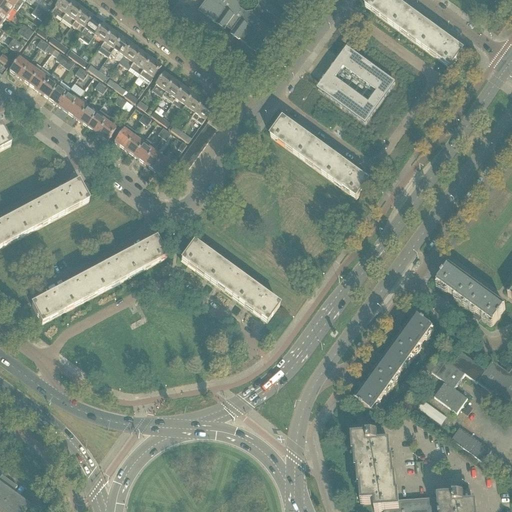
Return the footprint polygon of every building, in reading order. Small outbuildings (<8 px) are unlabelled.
[(18,0),(0,0),(0,1),(12,10),(16,13),(23,3),(19,1),(18,0)] [(56,16),(62,21),(74,5),(68,1),(66,0),(61,0),(51,15),(54,17),(56,16)] [(207,0),(198,13),(198,14),(200,12),(225,30),(227,28),(232,32),(231,34),(256,53),(255,55),(275,27),(273,26),(277,20),(279,22),(294,0),(207,0)] [(371,0),(366,8),(394,29),(407,12),(389,0),(371,0)] [(0,1),(0,16),(5,20),(12,10),(0,1)] [(62,21),(72,28),(83,12),(78,8),(74,5),(62,21)] [(37,8),(34,11),(44,19),(47,15),(37,8)] [(34,11),(31,15),(41,22),(41,23),(44,19),(34,11)] [(93,19),(88,15),(87,15),(83,12),(72,28),(77,31),(79,28),(84,31),(93,19)] [(394,29),(423,50),(435,33),(407,12),(394,29)] [(84,31),(81,35),(91,42),(94,38),(103,26),(97,22),(97,23),(93,19),(84,31)] [(103,26),(94,38),(103,45),(112,33),(107,29),(107,30),(103,26)] [(23,27),(20,31),(30,38),(33,34),(23,27)] [(39,30),(36,35),(44,41),(47,36),(39,30)] [(20,31),(17,34),(27,42),(30,38),(20,31)] [(108,59),(110,56),(122,40),(117,36),(116,37),(112,34),(113,33),(112,33),(103,45),(98,52),(108,59)] [(435,33),(423,50),(451,70),(463,54),(435,33)] [(48,43),(56,49),(60,44),(51,38),(48,43)] [(13,40),(8,47),(10,48),(9,50),(17,56),(20,52),(24,48),(23,47),(13,40)] [(122,60),(132,47),(127,43),(126,44),(122,41),(123,40),(122,40),(110,56),(115,60),(118,56),(122,59),(122,60)] [(36,48),(40,51),(45,44),(41,41),(36,48)] [(45,44),(40,51),(44,54),(49,47),(45,44)] [(60,44),(56,49),(64,54),(67,50),(60,44)] [(122,60),(119,65),(123,68),(128,72),(130,70),(142,54),(136,50),(136,51),(132,48),(132,47),(122,60)] [(55,51),(51,56),(56,60),(60,55),(55,51)] [(71,53),(67,57),(75,63),(79,59),(71,53)] [(0,58),(0,61),(9,67),(16,57),(11,54),(7,60),(1,56),(0,58)] [(142,54),(130,70),(140,77),(151,61),(146,57),(146,58),(141,55),(142,54)] [(324,95),(365,125),(395,85),(395,84),(353,54),(353,55),(350,58),(349,57),(344,64),(346,65),(341,71),(373,94),(374,95),(369,103),(367,101),(336,78),(331,85),(330,84),(325,90),(327,91),(324,95)] [(55,62),(59,65),(65,58),(60,55),(56,60),(55,62)] [(65,58),(59,65),(68,72),(74,65),(65,58)] [(15,64),(9,72),(19,80),(29,66),(19,59),(15,64)] [(79,59),(75,63),(83,69),(87,65),(79,59)] [(140,77),(138,79),(148,87),(161,68),(156,64),(155,65),(151,62),(152,61),(151,61),(140,77)] [(29,66),(19,80),(29,87),(39,73),(29,66)] [(90,67),(87,72),(95,77),(98,73),(90,67)] [(75,77),(79,79),(84,73),(80,70),(75,77)] [(39,73),(29,87),(39,94),(48,81),(39,73)] [(84,73),(79,79),(83,82),(87,75),(84,73)] [(98,73),(95,77),(103,83),(106,79),(98,73)] [(48,81),(39,94),(48,101),(58,88),(62,82),(52,75),(48,81)] [(164,75),(151,93),(161,100),(162,98),(174,83),(174,82),(169,78),(168,79),(164,76),(165,75),(164,75)] [(109,81),(106,86),(114,92),(115,91),(118,87),(109,81)] [(162,98),(172,105),(184,90),(178,86),(174,83),(162,98)] [(58,88),(48,101),(58,108),(70,91),(61,84),(58,88)] [(94,91),(98,94),(103,87),(99,84),(94,91)] [(103,87),(98,94),(102,96),(107,90),(103,87)] [(115,91),(114,92),(122,97),(123,97),(125,93),(118,87),(115,91)] [(184,90),(172,105),(182,112),(193,97),(188,93),(184,90)] [(70,91),(58,108),(68,115),(78,102),(80,98),(70,91)] [(127,94),(124,98),(134,106),(137,101),(127,94)] [(182,112),(192,119),(203,104),(198,100),(197,100),(193,97),(194,97),(193,97),(182,112)] [(118,98),(113,105),(118,108),(123,101),(118,98)] [(123,101),(118,108),(122,111),(127,104),(123,101)] [(78,102),(68,115),(77,122),(87,109),(78,102)] [(139,103),(136,107),(144,113),(148,109),(139,103)] [(203,104),(192,119),(201,126),(203,123),(204,123),(213,111),(207,107),(203,104)] [(87,109),(77,122),(87,129),(97,116),(87,109)] [(97,116),(87,129),(97,136),(107,122),(109,119),(100,112),(97,116)] [(151,117),(150,118),(159,124),(162,119),(154,113),(151,117)] [(143,116),(139,123),(142,126),(147,119),(143,116)] [(147,119),(142,126),(146,128),(151,121),(147,119)] [(162,119),(159,124),(167,130),(170,125),(162,119)] [(207,125),(217,132),(218,133),(222,126),(212,119),(207,125)] [(271,139),(300,159),(312,143),(283,122),(271,139)] [(107,123),(97,136),(107,143),(113,135),(116,130),(107,123)] [(207,125),(203,130),(213,137),(217,132),(207,125)] [(118,138),(114,143),(124,151),(134,138),(133,138),(136,134),(126,127),(123,131),(120,135),(118,138)] [(170,131),(179,137),(181,133),(182,133),(173,127),(170,131)] [(1,128),(0,128),(0,152),(10,147),(1,128)] [(158,137),(157,137),(161,140),(162,139),(167,133),(163,130),(158,137)] [(203,130),(200,135),(210,142),(213,137),(203,130)] [(162,139),(161,140),(166,143),(171,136),(170,135),(167,133),(162,139)] [(179,137),(178,138),(186,143),(189,139),(181,133),(179,137)] [(200,135),(196,140),(206,147),(210,142),(200,135)] [(134,138),(124,151),(134,158),(143,145),(134,138)] [(196,140),(193,145),(203,152),(206,147),(196,140)] [(143,165),(153,152),(156,148),(146,141),(144,144),(134,158),(143,165)] [(300,159),(328,180),(340,163),(312,143),(300,159)] [(182,144),(177,151),(181,154),(186,147),(182,144)] [(193,145),(189,149),(199,157),(203,152),(193,145)] [(189,149),(186,154),(195,162),(199,157),(189,149)] [(153,152),(143,165),(153,172),(163,159),(153,152)] [(186,154),(182,159),(192,166),(195,162),(186,154)] [(163,159),(153,172),(163,179),(168,172),(172,166),(163,159)] [(182,159),(179,164),(188,171),(192,166),(182,159)] [(340,163),(328,180),(357,201),(369,184),(340,163)] [(179,164),(175,169),(185,176),(188,171),(179,164)] [(175,169),(171,174),(181,181),(185,176),(175,169)] [(78,185),(47,201),(57,220),(88,203),(78,185)] [(47,201),(16,218),(26,236),(57,220),(47,201)] [(0,226),(0,249),(26,236),(16,218),(0,226)] [(156,241),(125,258),(135,276),(166,260),(156,241)] [(181,262),(210,283),(222,266),(193,246),(181,262)] [(125,258),(94,274),(104,293),(135,276),(125,258)] [(210,283),(238,304),(250,287),(222,266),(210,283)] [(441,279),(436,286),(447,294),(454,298),(465,306),(477,290),(470,285),(471,285),(470,285),(465,281),(463,281),(460,278),(455,275),(456,274),(455,274),(449,270),(449,269),(443,277),(443,276),(440,279),(441,279)] [(94,274),(63,291),(72,309),(104,293),(94,274)] [(250,287),(238,304),(266,325),(279,308),(250,287)] [(477,290),(465,306),(493,327),(498,320),(498,321),(501,318),(500,317),(505,310),(498,305),(492,301),(484,295),(484,294),(483,294),(477,290)] [(72,309),(63,291),(32,307),(41,326),(72,309)] [(400,341),(395,347),(412,359),(432,331),(424,324),(421,322),(415,319),(415,320),(411,325),(410,326),(411,326),(407,331),(404,335),(400,340),(399,341),(400,341)] [(380,369),(375,375),(392,387),(412,359),(395,347),(391,353),(390,354),(380,368),(379,369),(380,369)] [(493,393),(511,406),(511,370),(509,375),(492,363),(486,373),(461,355),(452,367),(442,360),(432,374),(445,384),(434,399),(457,415),(467,401),(454,392),(465,376),(477,385),(477,384),(490,394),(493,393)] [(355,402),(354,403),(360,406),(359,407),(362,409),(363,409),(371,415),(392,387),(375,375),(371,381),(370,381),(370,382),(367,386),(364,390),(360,396),(359,396),(359,397),(355,402)] [(423,400),(417,408),(441,426),(447,419),(423,400)] [(451,442),(482,464),(491,452),(460,429),(451,442)] [(358,438),(350,438),(352,456),(353,456),(354,472),(351,472),(351,473),(356,473),(357,489),(354,489),(354,490),(359,490),(360,506),(357,506),(373,505),(373,511),(467,511),(467,507),(474,506),(474,505),(464,506),(463,498),(437,500),(398,503),(397,493),(396,494),(395,477),(393,477),(392,460),(390,460),(390,452),(381,453),(380,445),(387,445),(387,444),(377,444),(377,436),(358,438)] [(25,511),(29,507),(12,495),(16,488),(1,477),(0,478),(0,511),(25,511)]
